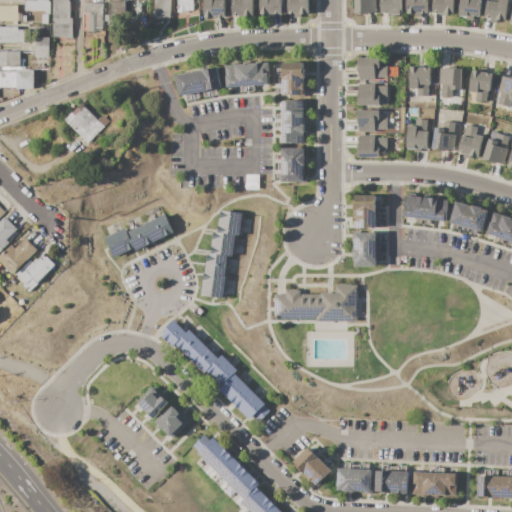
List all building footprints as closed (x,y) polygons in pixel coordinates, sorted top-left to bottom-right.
[(24,0),(47,0),(47,9),(24,9),(24,0)] [(72,0),(72,39),(66,39),(66,36),(52,36),(52,0),(72,0)] [(123,0),(107,1),(108,25),(124,24),(123,0)] [(154,0),(170,0),(170,16),(154,16),(154,0)] [(176,0),(194,0),(194,12),(176,12),(176,0)] [(204,0),(225,0),(225,17),(205,17),(204,0)] [(232,0),(253,0),(253,16),(233,16),(232,0)] [(260,0),(281,0),(281,15),(260,15),(260,0)] [(288,0),(309,0),(309,14),(300,14),(300,17),(294,17),(294,14),(288,14),(288,0)] [(354,0),(376,0),(376,14),(354,14),(354,0)] [(380,0),(402,0),(402,16),(388,15),(388,13),(380,13),(380,0)] [(407,0),(427,0),(427,15),(421,15),(421,17),(415,16),(415,15),(407,15),(407,0)] [(453,0),(453,15),(432,14),(432,0),(453,0)] [(461,0),(482,0),(480,17),(473,17),(472,19),(459,18),(461,0)] [(507,0),(505,20),(497,19),(496,23),(490,22),(491,19),(484,18),(487,0),(499,2),(499,0),(507,0)] [(84,3),(103,3),(102,32),(88,31),(88,14),(83,14),(84,3)] [(0,5),(18,5),(18,13),(22,13),(22,22),(0,22),(0,5)] [(0,43),(0,27),(18,27),(18,30),(24,30),(24,43),(0,43)] [(35,37),(48,37),(49,57),(35,57),(35,37)] [(0,51),(20,51),(20,66),(17,66),(17,67),(0,67),(0,51)] [(359,58),(380,58),(380,66),(387,66),(387,78),(376,78),(376,80),(358,80),(359,58)] [(282,62),(304,62),(304,95),(282,95),(282,62)] [(225,65),(270,63),(271,85),(253,85),(254,91),(241,92),(240,86),(226,87),(225,65)] [(410,66),(430,66),(430,86),(429,86),(428,97),(417,97),(417,90),(410,90),(410,66)] [(174,76),(217,67),(221,87),(215,89),(216,94),(204,96),(203,91),(197,92),(199,98),(186,101),(185,95),(179,96),(174,76)] [(440,68),(462,70),(460,91),(452,91),(452,98),(440,97),(441,85),(439,85),(440,68)] [(17,70),(34,70),(35,76),(37,76),(37,85),(35,85),(35,88),(17,88),(17,72),(17,70)] [(473,71),(492,74),(490,91),(487,91),(486,102),(475,100),(477,92),(469,91),(473,71)] [(0,72),(17,72),(17,88),(0,88),(0,72)] [(503,75),(511,77),(511,108),(498,105),(501,92),(498,92),(503,75)] [(358,84),(375,84),(375,86),(386,86),(386,97),(380,97),(380,105),(358,105),(358,84)] [(282,101),(304,100),(305,123),(306,136),(305,136),(305,142),(283,142),(282,101)] [(65,120),(73,112),(73,113),(83,103),(99,120),(104,114),(112,122),(89,144),(65,120)] [(358,110),(379,110),(379,118),(386,118),(386,130),(376,130),(376,132),(358,132),(358,110)] [(408,126),(415,126),(416,119),(428,119),(427,132),(428,132),(427,150),(421,150),(421,152),(414,151),(414,149),(407,149),(408,126)] [(435,127),(443,128),(444,120),(455,122),(454,130),(457,130),(453,151),(445,150),(445,152),(432,150),(435,127)] [(466,125),(477,128),(475,134),(484,136),(477,159),(471,158),(471,159),(462,157),(463,155),(458,154),(466,125)] [(489,139),(496,141),(498,134),(509,137),(507,144),(509,144),(503,165),(495,163),(495,164),(483,161),(489,139)] [(358,136),(375,136),(375,138),(387,138),(386,150),(380,150),(380,158),(358,157),(358,136)] [(304,148),(304,153),(305,153),(305,164),(304,164),(304,175),(305,175),(305,181),(282,181),(282,148),(304,148)] [(246,175),(259,175),(259,189),(246,188),(246,175)] [(354,195),(376,195),(376,201),(382,201),(382,207),(376,207),(376,209),(381,209),(381,217),(376,218),(376,219),(382,219),(382,226),(376,226),(376,228),(355,228),(354,195)] [(406,195),(426,197),(424,218),(404,217),(406,195)] [(426,197),(424,218),(424,219),(445,221),(448,200),(426,197)] [(456,201),(471,205),(466,226),(451,223),(456,201)] [(471,205),(466,226),(465,228),(483,232),(488,210),(482,209),(482,208),(471,205)] [(220,211),(243,213),(240,236),(235,235),(217,233),(220,211)] [(493,211),(511,218),(505,238),(486,232),(493,211)] [(155,242),(146,223),(165,214),(174,233),(155,242)] [(0,222),(6,217),(18,229),(8,240),(10,243),(0,253),(0,222)] [(127,232),(134,248),(136,251),(155,242),(146,223),(127,232)] [(104,238),(125,228),(127,232),(134,248),(114,258),(104,238)] [(354,232),(376,232),(376,236),(381,236),(381,241),(376,241),(376,244),(380,244),(380,252),(376,252),(376,254),(383,254),(383,260),(376,260),(376,267),(353,267),(354,232)] [(235,235),(217,233),(213,233),(211,254),(227,255),(233,256),(235,235)] [(14,274),(0,259),(0,257),(13,245),(16,248),(26,238),(38,250),(14,274)] [(211,254),(227,255),(225,276),(205,273),(207,253),(211,254)] [(29,292),(23,286),(25,284),(16,275),(23,268),(27,271),(44,255),(46,258),(47,256),(56,265),(29,292)] [(0,259),(14,274),(6,282),(0,276),(0,259)] [(225,276),(205,273),(204,273),(201,295),(223,298),(226,276),(225,276)] [(358,285),(358,300),(356,300),(356,321),(316,321),(316,320),(274,320),(274,294),(286,294),(286,290),(289,290),(289,289),(297,289),(297,290),(300,290),(300,294),(321,294),(321,292),(335,292),(335,285),(358,285)] [(162,331),(174,320),(186,333),(175,343),(172,346),(161,335),(164,333),(162,331)] [(186,333),(175,343),(189,358),(204,344),(190,329),(186,333)] [(189,358),(204,344),(217,359),(205,370),(202,373),(189,358)] [(217,359),(205,370),(221,386),(235,373),(237,371),(221,355),(217,359)] [(221,386),(235,373),(250,389),(234,404),(219,388),(221,386)] [(137,402),(152,387),(169,403),(160,413),(161,413),(154,420),(140,406),(140,405),(137,402)] [(250,389),(234,404),(249,420),(253,416),(258,421),(269,411),(264,406),(265,405),(250,389)] [(172,406),(174,408),(175,407),(178,411),(178,412),(189,423),(173,438),(170,435),(169,436),(156,422),(163,415),(172,406)] [(198,453),(199,452),(193,445),(204,434),(210,441),(214,437),(230,453),(214,469),(198,453)] [(294,462),(308,447),(331,470),(317,485),(294,462)] [(230,453),(214,469),(228,484),(244,468),(230,453)] [(228,484),(244,468),(259,483),(256,486),(243,499),(228,484)] [(338,468),(372,470),(371,487),(372,487),(372,494),(364,493),(364,491),(353,491),(353,493),(343,492),(343,490),(337,490),(338,468)] [(376,471),(408,472),(408,480),(409,481),(409,494),(381,492),(375,491),(376,471)] [(414,472),(457,474),(456,496),(436,495),(436,498),(430,497),(430,495),(412,494),(413,479),(414,472)] [(478,477),(511,477),(511,498),(485,498),(485,496),(478,496),(478,477)] [(256,486),(243,499),(240,502),(250,511),(260,511),(271,501),(256,486)] [(260,511),(271,501),(282,511),(260,511)]
